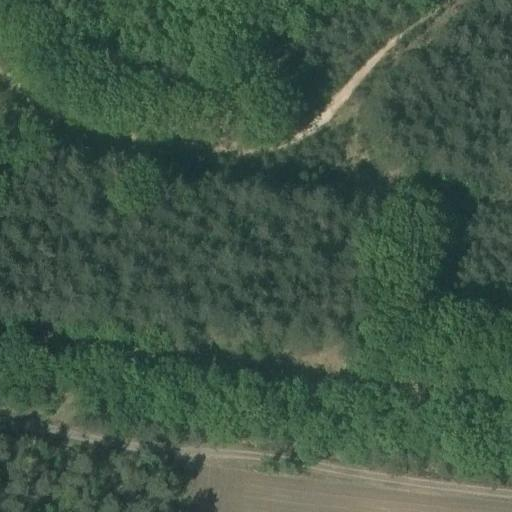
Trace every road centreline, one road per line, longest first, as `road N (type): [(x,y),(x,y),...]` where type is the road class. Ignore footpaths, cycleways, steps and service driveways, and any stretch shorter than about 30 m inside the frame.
road 1 (track): [(511,485),(0,419)]
road 2 (track): [(0,121),(8,130),(257,163),(446,0)]
road 3 (track): [(257,163),(511,193)]
